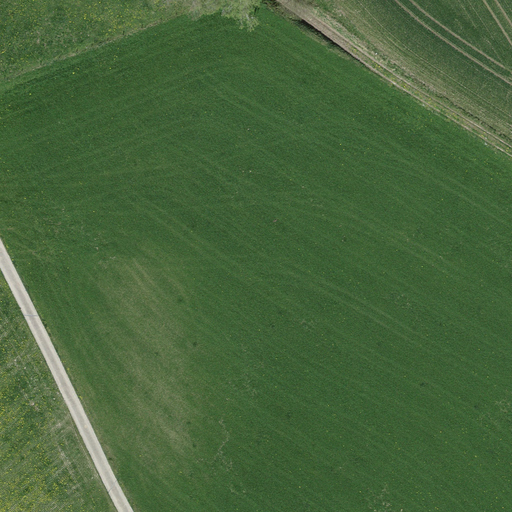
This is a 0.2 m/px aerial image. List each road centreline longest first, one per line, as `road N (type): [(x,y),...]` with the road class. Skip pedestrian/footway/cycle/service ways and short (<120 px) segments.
road 1 (track): [(0,253),(127,511)]
road 2 (track): [(290,0),(511,151)]
